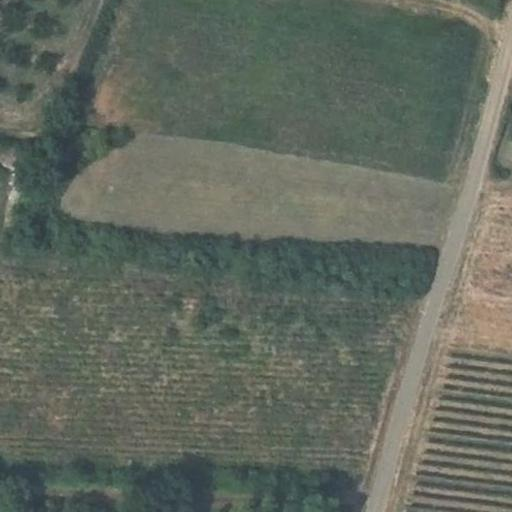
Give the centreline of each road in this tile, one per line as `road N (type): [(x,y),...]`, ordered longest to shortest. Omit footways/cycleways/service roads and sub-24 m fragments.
road 1 (unclassified): [(511,30),(375,511)]
road 2 (track): [(0,483),(104,495),(379,500)]
